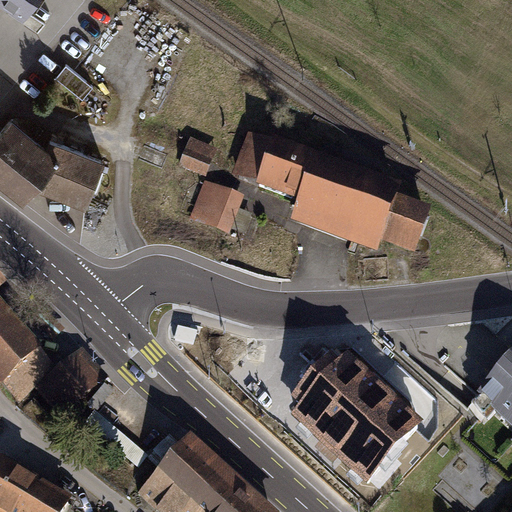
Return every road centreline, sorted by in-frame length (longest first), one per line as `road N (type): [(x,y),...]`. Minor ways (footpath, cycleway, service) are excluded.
road 1 (tertiary): [(102,318),(152,282),(321,309),(511,288)]
road 2 (track): [(240,0),(511,198)]
road 3 (primary): [(102,318),(312,511)]
road 4 (residential): [(0,399),(130,511)]
road 5 (primary): [(0,228),(102,318)]
